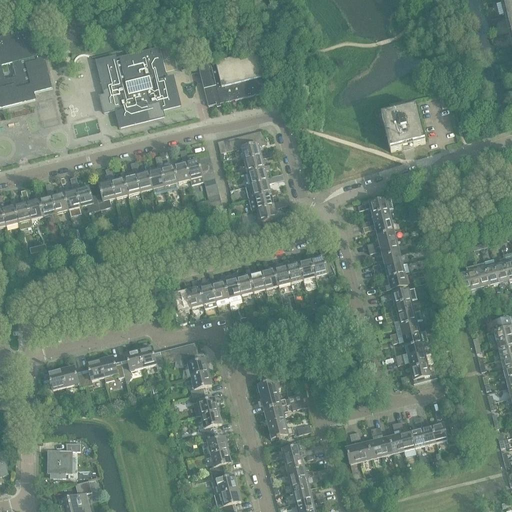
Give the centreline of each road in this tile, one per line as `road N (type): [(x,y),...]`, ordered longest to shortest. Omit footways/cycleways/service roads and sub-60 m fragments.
road 1 (residential): [(322,218),(302,198),(272,116),(0,181)]
road 2 (residential): [(322,218),(342,197),(511,143)]
road 3 (residential): [(146,282),(300,243),(322,218)]
road 4 (residential): [(27,360),(37,311),(146,282)]
road 5 (residential): [(23,504),(27,360)]
road 6 (residential): [(234,381),(368,346)]
road 7 (residential): [(368,346),(341,240),(322,218)]
road 8 (residential): [(267,511),(234,381)]
road 9 (residential): [(155,328),(27,360)]
road 10 (residential): [(234,381),(220,328),(171,340),(155,328)]
